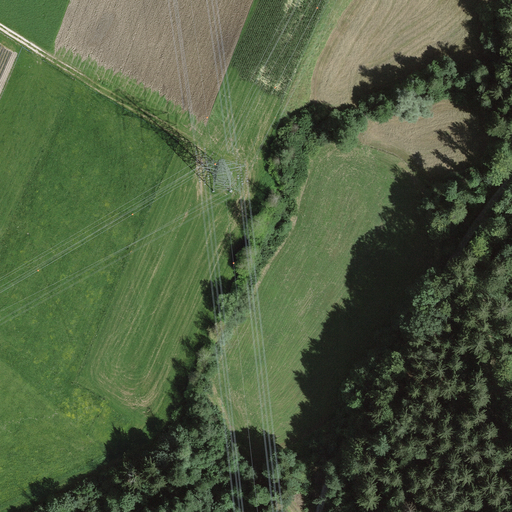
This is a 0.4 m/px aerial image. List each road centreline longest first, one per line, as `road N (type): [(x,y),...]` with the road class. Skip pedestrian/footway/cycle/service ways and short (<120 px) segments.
road 1 (track): [(511,184),(340,445),(319,511)]
road 2 (track): [(0,26),(132,105)]
